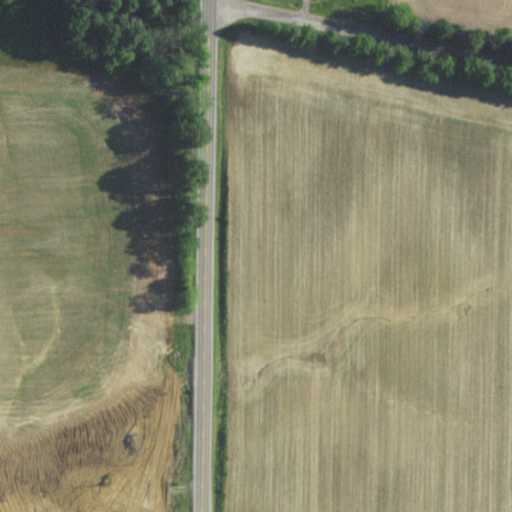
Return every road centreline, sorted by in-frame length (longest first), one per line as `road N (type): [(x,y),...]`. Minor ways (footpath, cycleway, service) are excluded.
road 1 (secondary): [(204,511),(207,0)]
road 2 (residential): [(511,57),(235,0)]
